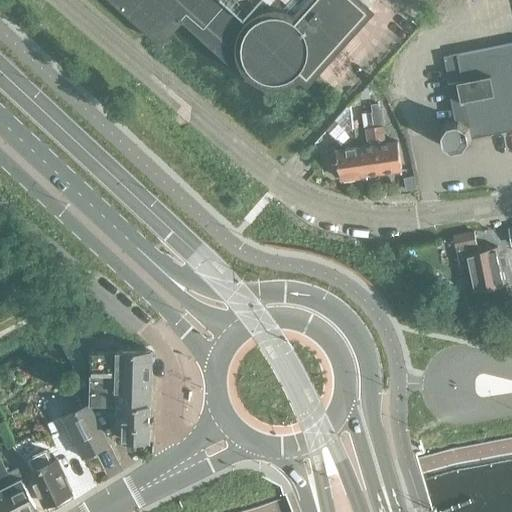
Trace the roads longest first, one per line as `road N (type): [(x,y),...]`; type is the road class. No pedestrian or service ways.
road 1 (unclassified): [(429,208),(334,206),(277,178),(64,0)]
road 2 (secondary): [(391,511),(369,411),(370,369),(346,321),(311,297),(235,293),(170,278)]
road 3 (unclassified): [(169,470),(172,374),(155,334),(0,202)]
road 4 (secondary): [(0,157),(182,324),(215,365)]
road 5 (secondary): [(170,278),(0,119)]
road 6 (secondary): [(346,394),(344,362),(327,334),(282,315),(242,327)]
road 7 (unclassified): [(429,208),(425,166),(511,153)]
road 8 (secondary): [(389,511),(346,394)]
